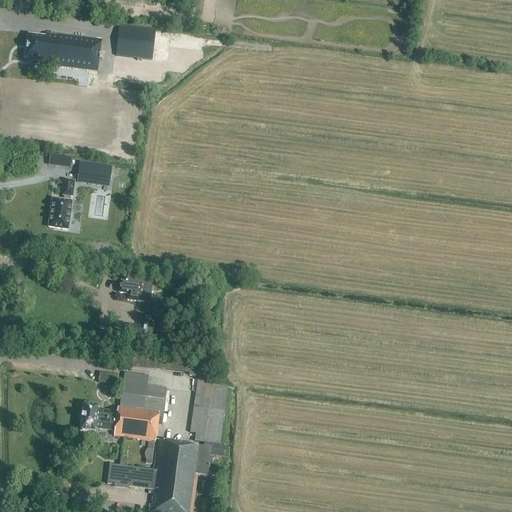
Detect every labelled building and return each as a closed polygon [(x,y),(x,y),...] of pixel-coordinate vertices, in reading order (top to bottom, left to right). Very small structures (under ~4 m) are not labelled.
[(152,61),(155,31),(120,27),(116,57),(152,61)] [(98,73),(101,41),(46,34),(45,38),(28,36),(25,60),(29,60),(29,62),(35,63),(35,62),(43,63),(42,66),(98,73)] [(177,47),(177,42),(191,44),(192,38),(173,36),(171,46),(177,47)] [(104,82),(100,81),(101,74),(88,73),(86,97),(102,99),(104,82)] [(79,174),(78,183),(107,187),(109,178),(79,174)] [(72,198),(75,182),(65,181),(62,197),(64,197),(63,202),(52,200),(48,228),(68,231),(72,203),(70,203),(71,198),(72,198)] [(150,299),(152,283),(140,282),(140,281),(139,281),(139,278),(128,277),(127,282),(125,281),(125,283),(121,282),(119,294),(128,295),(127,301),(139,303),(140,295),(142,295),(142,297),(150,299)] [(109,323),(107,335),(145,340),(148,316),(136,315),(135,327),(109,323)] [(167,330),(168,321),(158,320),(157,328),(167,330)] [(205,366),(198,366),(198,365),(127,356),(126,366),(190,374),(190,377),(197,378),(190,432),(195,433),(194,443),(204,444),(203,448),(201,448),(197,475),(207,477),(210,455),(224,457),(225,446),(219,445),(223,413),(221,413),(224,390),(209,388),(211,368),(205,367),(205,366)] [(84,406),(82,416),(81,416),(81,421),(82,421),(80,431),(94,433),(95,430),(114,432),(114,437),(155,442),(157,425),(161,426),(166,389),(147,387),(148,377),(124,373),(119,408),(117,408),(117,413),(97,411),(97,408),(92,407),(84,406)] [(102,373),(101,385),(109,385),(110,374),(102,373)] [(192,511),(197,475),(201,448),(157,442),(154,472),(126,468),(119,468),(110,466),(107,485),(151,491),(148,511),(192,511)]
